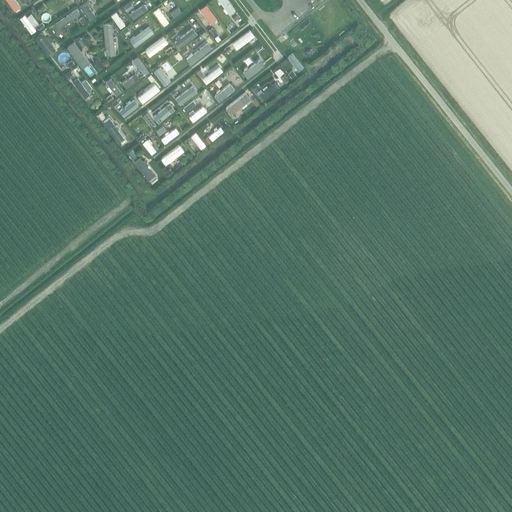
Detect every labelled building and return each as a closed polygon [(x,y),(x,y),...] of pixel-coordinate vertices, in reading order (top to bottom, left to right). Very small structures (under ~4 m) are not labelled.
[(83,0),(93,16),(99,11),(92,0),(83,0)] [(139,14),(151,5),(146,0),(142,0),(133,7),(139,14)] [(212,19),(220,15),(211,0),(207,0),(203,3),(212,19)] [(235,0),(224,0),(234,18),(242,14),(235,0)] [(57,12),(61,21),(84,11),(80,2),(57,12)] [(162,3),(156,7),(164,21),(170,17),(162,3)] [(119,5),(114,8),(122,24),(128,21),(119,5)] [(33,29),(39,26),(29,9),(23,12),(33,29)] [(105,51),(116,51),(116,19),(103,19),(103,30),(96,30),(96,34),(105,34),(105,51)] [(181,30),(175,24),(170,28),(183,43),(200,27),(193,20),(181,30)] [(137,43),(143,40),(134,22),(128,25),(137,43)] [(253,24),(234,35),(238,44),(258,32),(253,24)] [(51,50),(56,47),(43,29),(38,32),(51,50)] [(145,44),(150,52),(171,38),(166,30),(145,44)] [(195,61),(215,43),(208,35),(188,53),(195,61)] [(78,37),(70,42),(89,69),(96,64),(78,37)] [(146,72),(153,67),(140,50),(134,54),(146,72)] [(262,51),(244,64),(252,75),(269,61),(262,51)] [(227,65),(239,80),(247,75),(235,59),(227,65)] [(134,60),(123,66),(130,79),(136,76),(134,71),(139,69),(134,60)] [(208,78),(226,67),(222,60),(204,71),(208,78)] [(162,62),(156,66),(165,79),(171,75),(162,62)] [(289,69),(283,72),(287,78),(293,75),(289,69)] [(122,87),(111,73),(105,77),(112,86),(107,91),(111,96),(122,87)] [(278,75),(267,84),(261,89),(266,96),(283,82),(278,75)] [(146,99),(163,84),(156,76),(139,91),(146,99)] [(231,77),(217,91),(224,97),(237,83),(231,77)] [(194,79),(177,92),(184,100),(201,87),(194,79)] [(206,84),(201,88),(208,98),(214,94),(206,84)] [(233,110),(255,95),(248,85),(226,100),(233,110)] [(127,112),(144,99),(138,92),(121,104),(127,112)] [(186,103),(196,116),(210,106),(205,99),(197,105),(193,99),(186,103)] [(155,111),(160,118),(174,107),(168,100),(155,111)] [(144,125),(150,123),(147,112),(141,113),(144,125)] [(215,135),(227,125),(220,117),(208,128),(215,135)] [(166,138),(183,129),(179,123),(163,132),(166,138)] [(203,145),(209,140),(197,127),(191,132),(203,145)] [(145,138),(154,150),(160,145),(151,134),(145,138)] [(168,160),(188,147),(182,137),(161,151),(168,160)] [(151,176),(157,172),(145,153),(138,156),(151,176)]
